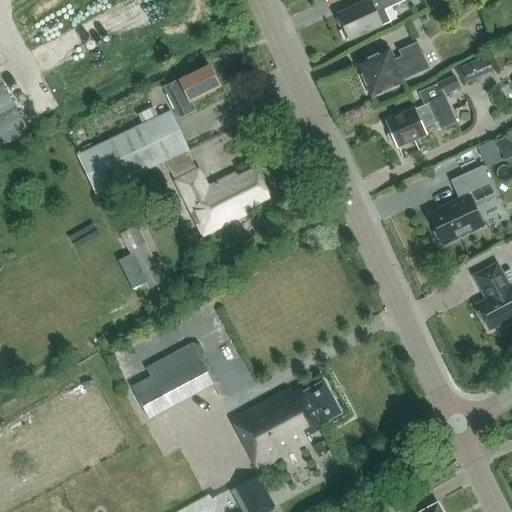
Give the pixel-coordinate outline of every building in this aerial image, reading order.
[(350,41),(391,23),(386,10),(407,0),(367,0),(368,1),(338,14),(345,29),(342,30),(346,39),(349,38),(350,41)] [(395,60),(391,50),(381,54),(381,56),(360,65),(360,67),(359,67),(371,94),(372,93),(373,95),(390,87),(390,88),(403,83),(402,81),(411,77),(430,69),(418,43),(400,51),(402,57),(395,60)] [(491,51),(466,65),(475,81),(500,68),(491,51)] [(221,87),(211,67),(181,82),(180,81),(164,89),(180,120),(196,112),(191,102),(221,87)] [(420,93),(426,106),(416,110),(415,108),(401,114),(402,117),(387,123),(397,147),(414,139),(415,141),(428,136),(424,128),(438,122),(441,129),(456,123),(444,96),(460,88),(455,77),(420,93)] [(0,143),(27,129),(0,79),(0,143)] [(166,161),(187,151),(189,150),(171,112),(78,156),(96,194),(166,161)] [(511,156),(511,134),(496,142),(505,160),(511,156)] [(208,188),(199,169),(197,170),(187,151),(166,161),(203,236),(226,224),(223,216),(249,203),(251,207),(269,198),(255,169),(238,178),(236,174),(208,188)] [(440,247),(484,227),(475,207),(496,197),(483,168),(452,182),(453,183),(456,182),(464,199),(430,214),(438,231),(434,233),(440,247)] [(138,226),(120,235),(130,255),(131,254),(132,255),(135,253),(150,285),(147,286),(149,291),(166,283),(138,226)] [(133,290),(147,284),(132,255),(119,262),(133,290)] [(483,293),(486,291),(490,299),(477,306),(490,331),(511,319),(511,287),(510,288),(498,265),(475,277),(483,293)] [(130,347),(120,352),(126,362),(135,357),(130,347)] [(149,421),(215,385),(197,352),(132,388),(149,421)] [(259,470),(311,441),(308,436),(323,428),(321,425),(342,414),(325,382),(304,393),(303,390),(293,395),(290,390),(233,421),(259,470)] [(327,454),(321,443),(313,447),(319,458),(327,454)] [(242,511),(268,511),(274,509),(257,477),(231,491),(242,511)] [(228,511),(224,502),(203,511),(228,511)]
